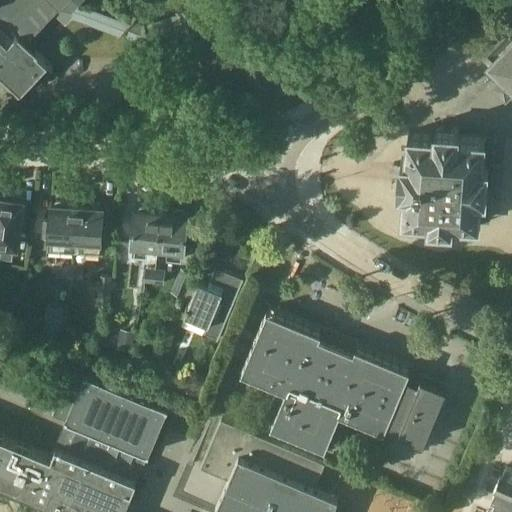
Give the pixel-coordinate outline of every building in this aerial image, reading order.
[(0,0),(0,76),(18,94),(32,78),(37,82),(52,66),(25,40),(53,10),(61,2),(72,4),(76,0),(0,0)] [(61,2),(53,10),(189,49),(183,30),(76,0),(72,4),(61,2)] [(206,36),(225,31),(272,91),(308,63),(258,0),(200,0),(196,4),(177,11),(183,30),(189,49),(192,60),(212,54),(206,36)] [(511,9),(501,21),(505,25),(478,52),(491,64),(490,65),(502,76),(494,85),(506,97),(511,90),(511,9)] [(452,220),(479,222),(481,195),(486,195),(488,164),(483,163),(485,137),(458,135),(459,128),(436,126),(435,133),(408,132),(406,158),(401,158),(400,175),(399,189),(404,189),(402,216),(429,218),(429,223),(452,224),(452,220)] [(0,197),(0,243),(1,244),(0,248),(0,257),(11,260),(20,200),(16,200),(17,195),(1,192),(0,197)] [(49,250),(74,251),(77,205),(65,204),(63,201),(57,201),(55,203),(51,203),(49,238),(50,238),(49,250)] [(89,206),(77,205),(74,251),(99,253),(100,241),(101,241),(103,207),(100,206),(98,203),(91,203),(89,206)] [(147,245),(158,246),(161,212),(149,210),(148,207),(141,207),(139,209),(136,209),(132,243),(134,243),(133,254),(146,256),(147,245)] [(158,246),(168,247),(167,258),(180,259),(182,248),(183,248),(187,214),(184,214),(183,211),(175,210),(173,213),(161,212),(158,246)] [(73,275),(74,263),(64,263),(63,275),(73,275)] [(74,263),(73,275),(83,276),(84,264),(74,263)] [(217,267),(210,285),(198,280),(184,314),(208,324),(205,333),(218,339),(243,278),(217,267)] [(154,282),(155,269),(146,268),(145,281),(154,282)] [(193,273),(181,268),(172,290),(183,295),(193,273)] [(155,269),(154,282),(163,283),(164,270),(155,269)] [(98,275),(96,303),(108,304),(110,276),(98,275)] [(1,321),(15,323),(18,306),(4,304),(1,321)] [(410,368),(355,345),(359,338),(325,324),(322,331),(267,309),(241,371),(278,387),(263,421),(271,424),(270,425),(325,448),(326,447),(333,450),(347,415),(384,431),(388,422),(400,427),(398,432),(423,442),(446,388),(420,377),(418,382),(406,377),(410,368)] [(133,332),(120,330),(117,347),(130,349),(133,332)] [(67,419),(51,456),(72,464),(55,505),(51,511),(122,511),(147,453),(149,453),(168,406),(85,371),(84,372),(71,367),(52,411),(54,412),(53,413),(67,419)] [(187,379),(157,367),(151,385),(200,405),(209,382),(189,374),(187,379)] [(228,478),(215,509),(223,511),(331,511),(338,495),(315,485),(325,462),(221,418),(201,466),(228,478)] [(486,511),(511,511),(511,468),(506,466),(501,477),(500,476),(493,492),(495,492),(490,503),(494,504),(491,511),(487,510),(486,511)]
